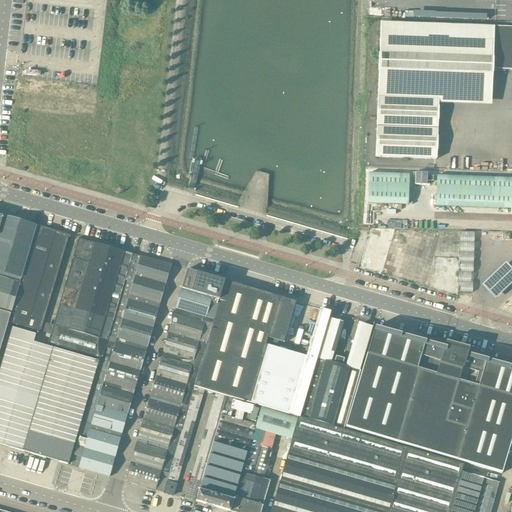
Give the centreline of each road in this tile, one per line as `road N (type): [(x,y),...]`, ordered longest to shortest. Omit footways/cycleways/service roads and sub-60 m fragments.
road 1 (unclassified): [(511,341),(186,246)]
road 2 (unclassified): [(186,246),(106,511)]
road 3 (unclassified): [(186,246),(0,192)]
road 4 (unknown): [(0,57),(78,63),(93,45),(97,0)]
